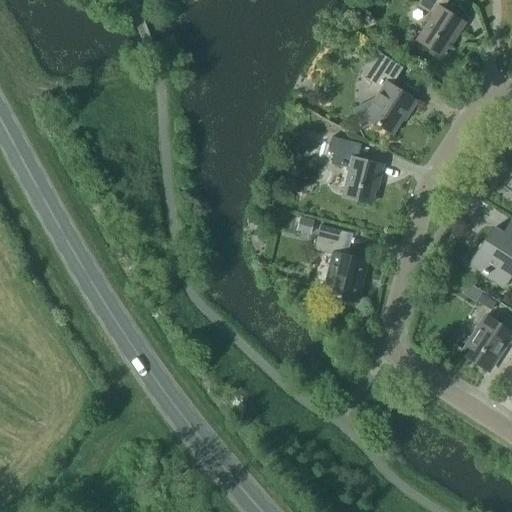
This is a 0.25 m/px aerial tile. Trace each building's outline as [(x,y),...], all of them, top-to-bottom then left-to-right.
[(432,15),(416,40),(441,56),(455,34),(457,35),(465,24),(442,9),(448,0),(419,0),(416,5),(432,15)] [(392,134),(406,113),(408,114),(416,101),(391,86),(402,68),(379,54),(364,78),(381,90),(376,97),(352,109),(362,128),(373,123),(392,134)] [(357,159),(361,144),(332,137),(328,152),(334,154),(331,164),(349,168),(342,197),(371,204),(377,179),(379,179),(383,165),(357,159)] [(300,217),(297,230),(311,234),(314,220),(300,217)] [(511,225),(510,224),(503,235),(493,229),(470,265),(504,286),(511,272),(511,225)] [(367,261),(342,255),(347,233),(319,226),(313,250),(333,255),(323,294),(357,303),(367,261)] [(482,293),(477,301),(491,310),(496,302),(482,293)] [(486,317),(462,355),(487,371),(506,341),(511,345),(511,317),(508,315),(501,326),(486,317)]
